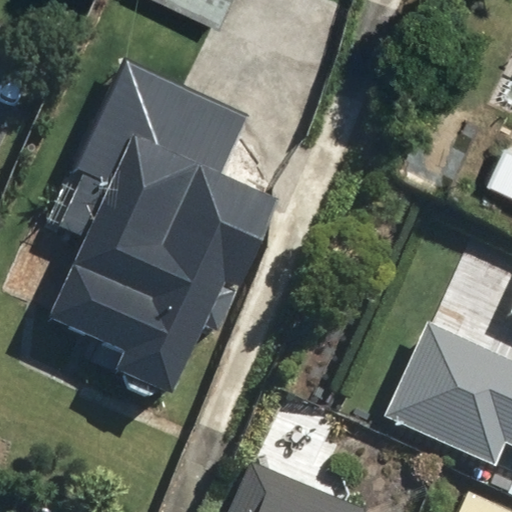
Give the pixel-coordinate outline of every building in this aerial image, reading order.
[(156,0),(215,28),(228,0),(156,0)] [(247,118),(120,60),(68,174),(77,178),(53,232),(77,243),(39,325),(114,359),(105,379),(167,408),(200,336),(214,342),(231,305),(217,299),(220,292),(234,299),(276,207),(218,181),(247,118)] [(502,445),(511,450),(511,342),(492,333),(482,354),(426,327),(382,419),(490,472),(502,445)] [(355,511),(249,467),(248,466),(228,511),(355,511)] [(505,511),(468,493),(457,511),(505,511)]
